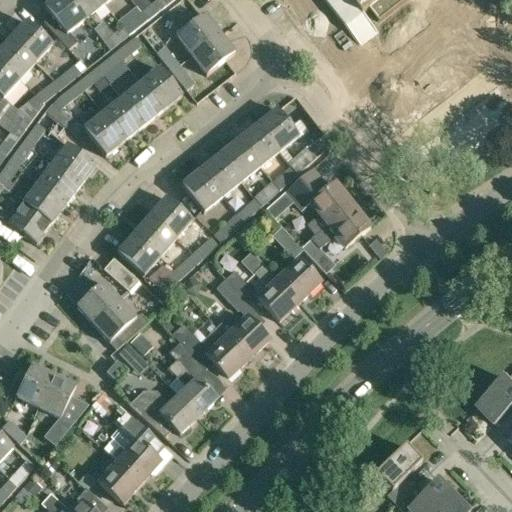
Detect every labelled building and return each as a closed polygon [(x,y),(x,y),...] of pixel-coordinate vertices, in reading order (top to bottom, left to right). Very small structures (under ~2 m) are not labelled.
[(85,22),(68,0),(55,0),(44,9),(66,38),(85,22)] [(104,8),(98,0),(68,0),(85,22),(104,8)] [(140,14),(147,23),(165,9),(158,0),(140,14)] [(158,0),(166,9),(176,0),(158,0)] [(323,0),(360,47),(378,32),(374,27),(379,23),(380,24),(410,0),(323,0)] [(140,14),(121,29),(128,38),(147,23),(140,14)] [(190,59),(219,37),(204,18),(176,39),(190,59)] [(9,42),(36,66),(52,47),(26,23),(9,42)] [(128,38),(121,29),(100,46),(107,55),(128,38)] [(234,57),(219,37),(190,59),(205,79),(234,57)] [(134,40),(116,54),(123,63),(141,49),(134,40)] [(36,66),(9,42),(0,51),(0,66),(19,84),(36,66)] [(68,72),(54,83),(61,91),(86,72),(79,63),(79,64),(73,56),(72,57),(64,47),(55,55),(68,72)] [(170,74),(179,67),(165,49),(156,56),(170,74)] [(116,54),(97,69),(104,78),(123,63),(116,54)] [(19,84),(0,66),(0,99),(2,102),(19,84)] [(179,67),(170,74),(186,94),(194,87),(179,67)] [(97,69),(78,85),(85,93),(104,78),(97,69)] [(160,71),(141,86),(163,115),(182,100),(160,71)] [(54,83),(36,98),(43,106),(61,91),(54,83)] [(85,93),(78,85),(59,100),(65,109),(85,93)] [(141,86),(122,101),(144,130),(163,115),(141,86)] [(2,102),(0,105),(0,112),(25,133),(32,124),(36,111),(43,106),(36,98),(17,112),(2,102)] [(144,130),(122,101),(103,116),(125,144),(144,130)] [(63,128),(71,135),(71,134),(78,139),(84,132),(53,107),(46,115),(63,128)] [(0,128),(9,135),(0,147),(0,155),(5,159),(25,133),(0,112),(0,128)] [(276,112),(257,127),(280,156),(299,140),(276,112)] [(63,128),(46,115),(37,127),(22,145),(31,152),(31,151),(37,155),(41,149),(36,145),(44,136),(51,142),(63,128)] [(125,144),(103,116),(84,131),(106,159),(125,144)] [(257,127),(238,142),(261,171),(280,156),(257,127)] [(261,171),(238,142),(220,157),(242,185),(261,171)] [(31,152),(22,145),(8,165),(16,171),(31,152)] [(51,167),(80,189),(95,169),(66,147),(51,167)] [(288,166),(290,169),(297,178),(315,162),(305,151),(288,166)] [(220,157),(201,172),(223,200),(242,185),(220,157)] [(8,165),(0,174),(0,188),(0,189),(2,190),(16,171),(8,165)] [(147,181),(164,181),(164,166),(147,167),(147,181)] [(80,189),(51,167),(37,187),(66,208),(80,189)] [(290,169),(272,185),(279,194),(297,178),(290,169)] [(326,230),(352,208),(335,187),(329,192),(312,171),(285,193),(266,213),(275,222),(292,206),(301,215),(309,207),(319,218),(306,228),(313,237),(309,241),(310,242),(326,230)] [(223,200),(201,172),(182,187),(204,216),(223,200)] [(272,185),(254,201),(261,210),(279,194),(272,185)] [(66,208),(37,187),(23,206),(51,228),(66,208)] [(149,219),(176,243),(192,224),(165,200),(149,219)] [(261,210),(254,201),(246,207),(240,200),(228,208),(236,218),(236,217),(244,225),(261,210)] [(51,228),(23,206),(8,226),(36,248),(51,228)] [(310,242),(301,251),(303,253),(322,274),(332,265),(320,252),(335,239),(345,251),(370,231),(352,208),(326,230),(310,242)] [(236,217),(236,218),(214,237),(221,245),(244,225),(236,217)] [(149,219),(133,237),(160,261),(176,243),(149,219)] [(301,251),(281,229),(270,239),(293,262),(303,253),(301,251)] [(160,261),(133,237),(117,255),(144,279),(160,261)] [(221,245),(214,237),(210,240),(192,257),(201,266),(219,249),(218,248),(221,245)] [(201,266),(192,257),(174,273),(183,283),(201,266)] [(138,284),(113,262),(103,273),(128,295),(138,284)] [(298,263),(278,283),(299,306),(320,287),(298,263)] [(299,306),(278,283),(263,268),(254,277),(268,292),(257,302),(279,325),(299,306)] [(183,283),(174,273),(157,288),(165,299),(183,283)] [(235,274),(225,283),(247,306),(256,298),(235,274)] [(247,306),(225,283),(215,291),(237,315),(247,306)] [(94,328),(119,304),(103,286),(77,310),(94,328)] [(136,322),(119,304),(94,328),(117,354),(148,326),(141,317),(136,322)] [(219,333),(248,363),(269,344),(247,320),(235,331),(229,324),(219,333)] [(248,363),(219,333),(203,348),(186,330),(174,340),(179,346),(205,373),(213,366),(228,382),(248,363)] [(205,373),(179,346),(169,356),(176,363),(168,371),(187,391),(178,400),(197,421),(217,402),(197,382),(205,373)] [(127,375),(117,366),(107,377),(117,385),(127,375)] [(39,411),(54,380),(32,369),(24,386),(17,382),(10,397),(39,411)] [(76,390),(54,380),(39,411),(61,422),(76,390)] [(511,384),(509,381),(479,410),(495,427),(511,410),(511,384)] [(197,421),(178,400),(169,409),(156,395),(144,395),(129,409),(164,440),(174,431),(180,438),(197,421)] [(118,465),(141,486),(151,476),(152,478),(156,478),(164,469),(161,465),(151,456),(159,447),(129,419),(119,429),(136,444),(127,454),(113,442),(104,452),(118,464),(118,465)] [(19,448),(27,439),(10,423),(2,431),(19,448)] [(0,465),(14,451),(0,438),(0,465)] [(395,508),(415,489),(406,480),(421,466),(405,449),(375,478),(391,494),(386,499),(395,508)] [(9,481),(18,490),(35,471),(26,463),(9,481)] [(141,486),(118,465),(99,485),(123,507),(141,486)] [(9,481),(0,491),(0,505),(2,507),(18,490),(9,481)] [(415,489),(395,508),(398,511),(440,511),(454,499),(438,483),(423,498),(415,489)] [(41,507),(47,511),(89,511),(81,505),(74,511),(67,511),(50,497),(41,507)] [(466,511),(454,499),(440,511),(466,511)]
